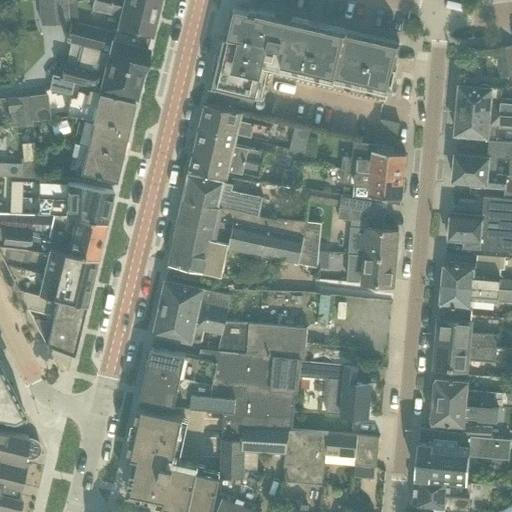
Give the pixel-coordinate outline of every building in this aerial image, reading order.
[(66,22),(65,3),(64,0),(38,0),(40,23),(66,22)] [(150,34),(155,13),(102,0),(93,0),(91,9),(117,15),(115,26),(150,34)] [(102,0),(155,13),(158,0),(102,0)] [(78,18),(77,2),(65,3),(66,22),(68,22),(68,19),(78,18)] [(393,68),(396,55),(399,43),(347,31),(347,30),(292,17),(291,21),(274,17),(275,13),(257,9),(256,14),(248,12),(249,10),(233,6),(231,14),(229,13),(227,20),(229,21),(226,32),(223,31),(216,60),(210,86),(211,86),(207,102),(242,110),(239,109),(240,105),(252,108),(255,97),(263,99),(270,72),(386,100),(390,84),(392,85),(396,68),(393,68)] [(135,96),(149,37),(148,38),(112,29),(111,31),(69,21),(65,41),(92,48),(90,58),(85,57),(82,67),(63,62),(59,75),(59,78),(80,83),(135,96)] [(511,74),(511,45),(498,47),(502,76),(511,74)] [(59,78),(59,75),(52,74),(48,89),(71,95),(74,86),(79,87),(80,83),(59,78)] [(502,88),(459,84),(457,109),(511,113),(511,98),(500,98),(502,88)] [(127,127),(134,100),(79,87),(74,86),(71,95),(67,113),(79,116),(91,118),(127,127)] [(47,93),(29,94),(29,97),(31,119),(49,118),(47,93)] [(29,97),(7,98),(8,110),(16,110),(17,125),(17,126),(31,125),(31,119),(29,97)] [(240,119),(242,110),(207,102),(206,102),(200,128),(235,137),(237,132),(268,140),(271,127),(240,119)] [(511,113),(457,109),(455,134),(487,137),(488,126),(511,128),(511,113)] [(121,153),(127,127),(91,118),(79,116),(73,142),(75,142),(121,153)] [(380,120),(375,141),(395,145),(400,124),(380,120)] [(234,144),(235,137),(200,128),(195,148),(262,164),(265,152),(234,144)] [(307,141),(308,139),(294,136),(291,150),(305,153),(307,141)] [(403,175),(405,153),(375,150),(375,142),(355,137),(353,154),(358,154),(358,158),(343,156),(341,170),(403,175)] [(505,197),(511,197),(511,141),(489,140),(489,141),(487,157),(455,154),(455,158),(453,160),(452,165),(454,168),(453,180),(470,181),(470,186),(505,189),(505,197)] [(318,142),(307,141),(305,153),(304,161),(315,163),(318,142)] [(114,180),(121,153),(75,142),(68,169),(114,180)] [(262,164),(195,148),(190,169),(226,177),(228,170),(259,177),(262,164)] [(35,170),(34,158),(21,158),(21,163),(0,162),(0,175),(37,177),(36,170),(35,170)] [(401,198),(403,175),(341,170),(340,183),(369,185),(368,195),(401,198)] [(184,196),(183,200),(221,208),(228,210),(245,213),(248,199),(230,195),(233,183),(222,180),(209,178),(189,173),(184,196)] [(5,181),(4,212),(5,212),(16,212),(17,181),(7,181),(5,181)] [(104,222),(112,190),(80,183),(48,182),(37,182),(36,213),(72,214),(104,222)] [(342,194),(340,206),(385,214),(387,203),(387,202),(369,198),(353,196),(342,194)] [(180,218),(175,241),(212,249),(215,238),(216,233),(230,236),(232,229),(233,223),(225,221),(228,210),(221,208),(183,200),(180,218)] [(383,229),(385,214),(340,206),(338,217),(366,222),(366,227),(351,226),(350,254),(395,257),(398,232),(399,230),(383,229)] [(233,223),(232,229),(230,236),(216,233),(215,238),(229,241),(228,248),(297,263),(316,267),(321,222),(307,221),(277,218),(277,220),(245,213),(228,210),(225,221),(233,223)] [(95,259),(104,222),(72,214),(36,213),(16,212),(5,212),(4,212),(0,211),(0,244),(48,250),(51,248),(95,259)] [(511,235),(482,233),(483,216),(451,213),(450,218),(448,219),(447,224),(449,226),(448,240),(465,241),(464,246),(511,250),(511,235)] [(175,241),(170,263),(189,267),(222,274),(227,248),(228,248),(229,241),(215,238),(212,249),(175,241)] [(84,305),(95,259),(51,248),(48,250),(0,244),(0,255),(17,288),(84,305)] [(393,284),(395,257),(350,254),(348,281),(358,282),(359,278),(363,279),(363,281),(393,284)] [(500,275),(501,269),(504,269),(505,258),(477,255),(476,264),(444,261),(442,283),(511,289),(511,279),(501,278),(501,275),(500,275)] [(231,295),(186,285),(166,280),(161,305),(226,320),(231,295)] [(511,301),(511,289),(442,283),(440,305),(472,308),(473,299),(499,301),(511,301)] [(72,354),(84,305),(17,288),(45,343),(72,354)] [(307,327),(287,325),(226,320),(161,305),(155,332),(201,342),(203,330),(221,334),(218,350),(300,358),(305,359),(307,327)] [(471,321),(459,320),(439,318),(437,342),(496,348),(497,335),(470,332),(471,321)] [(495,361),(496,348),(437,342),(434,366),(467,369),(468,358),(495,361)] [(300,359),(300,358),(218,350),(200,348),(198,356),(152,346),(146,372),(193,383),(190,407),(199,408),(199,409),(203,409),(223,411),(293,418),(300,359)] [(316,361),(315,377),(316,377),(326,378),(329,378),(328,380),(326,412),(368,416),(371,384),(356,382),(356,378),(357,367),(357,365),(354,364),(316,361)] [(0,418),(12,421),(25,414),(0,366),(0,418)] [(193,383),(146,372),(140,399),(174,406),(190,407),(193,383)] [(511,393),(495,392),(469,390),(470,380),(435,377),(435,381),(433,382),(432,389),(434,391),(433,400),(499,406),(511,406),(511,393)] [(465,427),(466,418),(498,421),(499,406),(433,400),(433,409),(431,411),(430,417),(432,419),(431,424),(465,427)] [(131,470),(126,494),(164,502),(162,508),(175,511),(180,511),(212,511),(215,502),(221,477),(201,473),(198,472),(198,469),(196,468),(185,466),(187,458),(175,455),(176,451),(182,452),(185,442),(178,441),(183,416),(138,406),(133,430),(133,431),(129,449),(127,455),(134,457),(131,470)] [(223,411),(223,429),(263,428),(290,429),(290,430),(292,430),(293,424),(293,418),(223,411)] [(476,426),(476,435),(492,436),(493,427),(476,426)] [(471,436),(471,435),(463,434),(463,431),(420,427),(415,478),(465,482),(468,444),(470,445),(471,436)] [(27,435),(7,431),(4,430),(0,428),(0,455),(25,462),(26,458),(32,458),(36,456),(39,453),(40,449),(39,445),(36,440),(32,439),(27,437),(27,435)] [(244,449),(285,452),(286,452),(286,466),(301,468),(305,430),(292,430),(290,430),(290,429),(263,428),(223,429),(221,477),(221,491),(226,492),(218,511),(258,511),(261,505),(253,502),(263,476),(243,468),(244,449)] [(325,462),(328,432),(325,432),(305,430),(301,468),(286,466),(286,479),(323,483),(325,462)] [(357,464),(360,435),(328,432),(325,462),(357,464)] [(377,466),(379,436),(360,435),(357,464),(377,466)] [(510,439),(479,437),(478,453),(509,456),(510,439)] [(18,483),(21,473),(25,474),(28,463),(25,462),(0,455),(0,510),(6,511),(14,511),(19,494),(14,493),(17,483),(18,483)] [(469,509),(471,484),(471,483),(465,482),(415,478),(413,503),(469,509)] [(358,511),(356,511),(360,501),(352,498),(348,508),(344,506),(342,511),(358,511)] [(296,501),(291,511),(305,511),(308,506),(296,501)] [(366,511),(369,504),(360,501),(356,511),(358,511),(366,511)]
